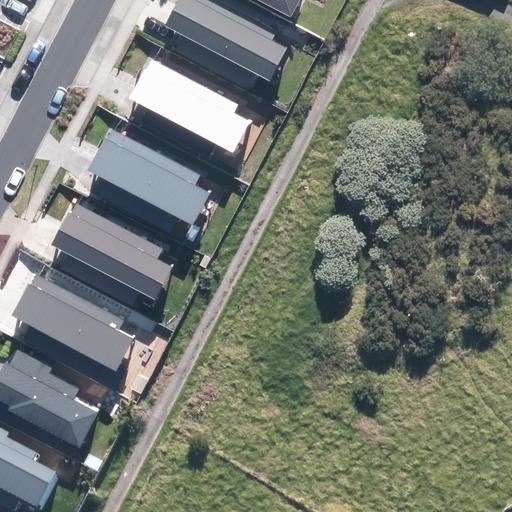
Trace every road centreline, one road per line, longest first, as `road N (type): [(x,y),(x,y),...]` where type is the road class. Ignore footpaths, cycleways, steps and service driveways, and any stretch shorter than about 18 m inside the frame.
road 1 (unknown): [(511,150),(325,511)]
road 2 (residential): [(0,178),(93,0)]
